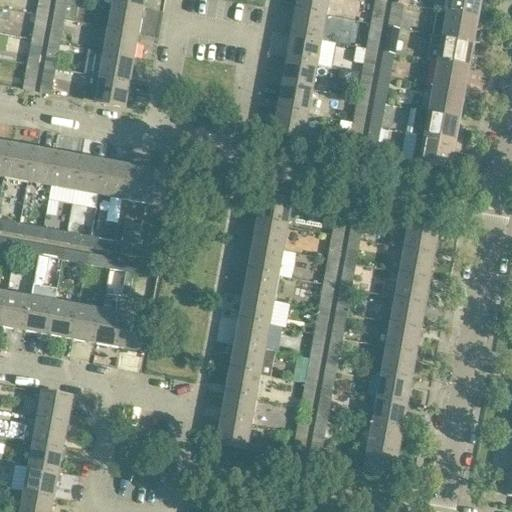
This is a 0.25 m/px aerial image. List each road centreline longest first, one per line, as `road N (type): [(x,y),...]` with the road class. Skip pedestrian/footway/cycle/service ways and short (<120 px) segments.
road 1 (residential): [(440,511),(510,139)]
road 2 (residential): [(147,139),(169,13),(266,32)]
road 3 (residential): [(147,139),(244,157),(266,32)]
road 4 (residential): [(180,511),(200,401),(107,384)]
road 5 (residential): [(140,511),(86,502),(107,384)]
road 6 (residential): [(147,139),(0,110)]
